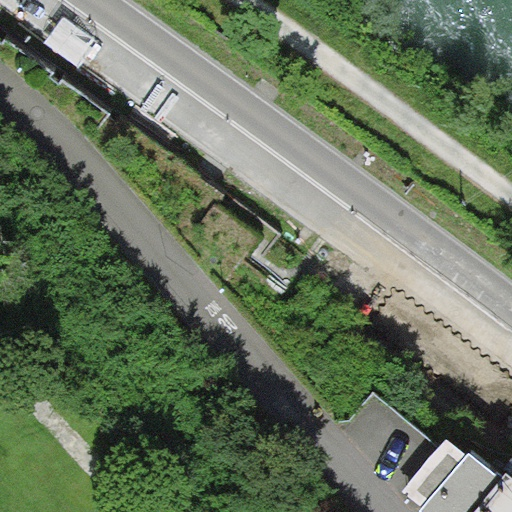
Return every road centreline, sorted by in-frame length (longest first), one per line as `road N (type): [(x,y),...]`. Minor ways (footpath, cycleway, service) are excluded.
road 1 (residential): [(380,511),(49,127),(0,84)]
road 2 (trunk): [(511,332),(60,0)]
